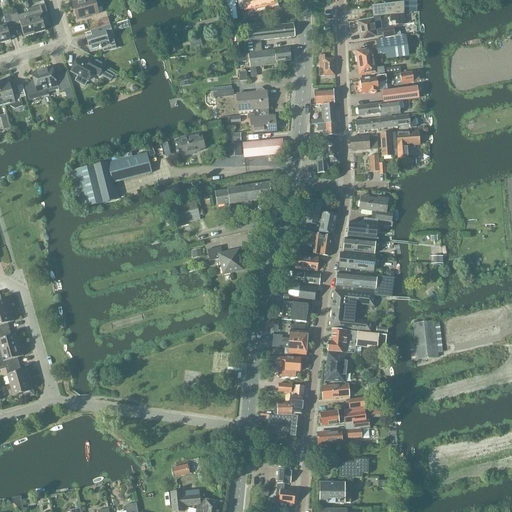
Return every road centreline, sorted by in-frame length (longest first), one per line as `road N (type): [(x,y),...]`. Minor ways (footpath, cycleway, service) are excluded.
road 1 (residential): [(301,511),(323,301),(348,186)]
road 2 (tertiary): [(246,426),(289,182)]
road 3 (residential): [(246,426),(52,396)]
road 4 (residential): [(348,186),(341,0)]
road 5 (tertiary): [(293,160),(305,0)]
road 6 (residential): [(52,396),(18,279),(0,285)]
road 7 (residential): [(293,160),(171,175)]
